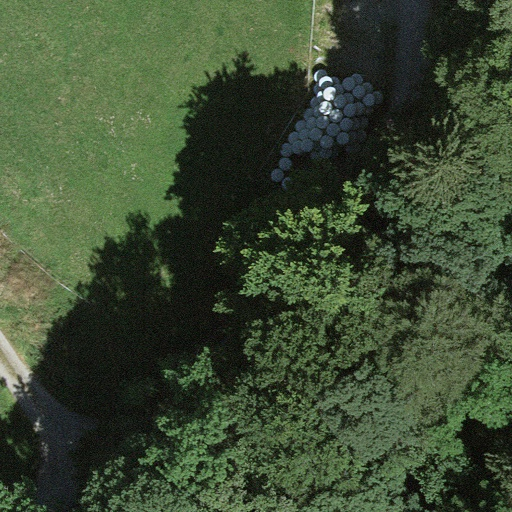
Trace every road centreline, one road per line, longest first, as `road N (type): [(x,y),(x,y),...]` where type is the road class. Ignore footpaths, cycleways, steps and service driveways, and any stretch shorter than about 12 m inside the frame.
road 1 (track): [(415,0),(422,67),(369,200),(90,500)]
road 2 (track): [(64,511),(90,500),(0,353)]
